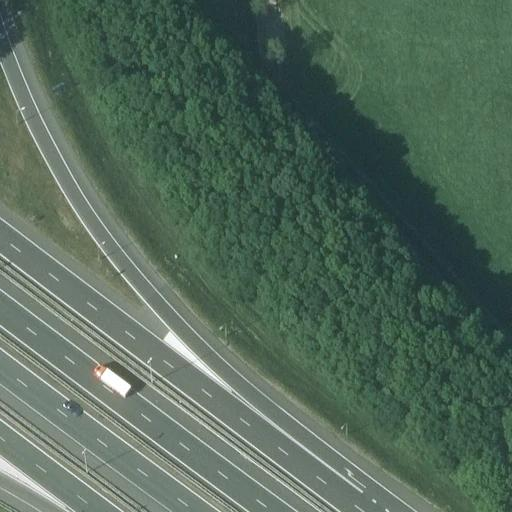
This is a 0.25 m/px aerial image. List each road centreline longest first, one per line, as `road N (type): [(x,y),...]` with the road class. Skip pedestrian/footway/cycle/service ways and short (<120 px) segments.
road 1 (motorway): [(353,505),(115,256),(65,184),(0,37)]
road 2 (motorway): [(353,505),(0,236)]
road 3 (motorway): [(275,511),(0,306)]
road 4 (motorway): [(0,367),(191,511)]
